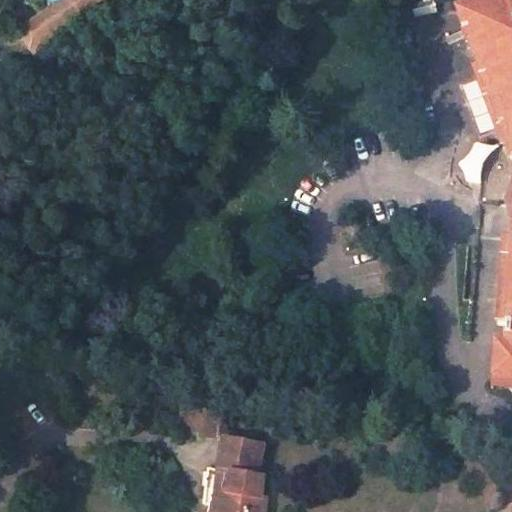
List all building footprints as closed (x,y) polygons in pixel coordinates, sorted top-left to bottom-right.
[(76,0),(22,44),(34,59),(106,1),(106,0),(76,0)] [(503,213),(493,316),(490,350),(484,350),(481,386),(511,389),(511,0),(500,0),(461,14),(479,67),(467,71),(492,150),(474,156),(469,210),(503,213)] [(493,316),(503,213),(469,210),(459,313),(493,316)] [(479,398),(511,401),(511,389),(481,386),(479,398)] [(204,438),(208,411),(184,408),(181,434),(204,438)] [(220,441),(224,414),(208,411),(204,438),(220,441)] [(211,495),(208,511),(265,511),(267,501),(261,500),(264,481),(259,480),(264,447),(225,442),(219,474),(231,476),(227,498),(211,495)] [(231,476),(219,474),(209,471),(205,494),(211,495),(227,498),(231,476)]
